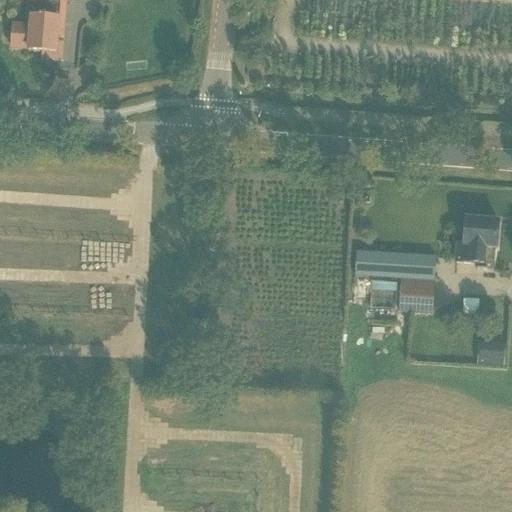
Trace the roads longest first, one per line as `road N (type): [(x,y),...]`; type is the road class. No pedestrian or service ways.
road 1 (track): [(126,511),(147,134)]
road 2 (tertiary): [(511,162),(210,139)]
road 3 (tertiary): [(210,139),(0,122)]
road 4 (unclassified): [(210,139),(230,0)]
